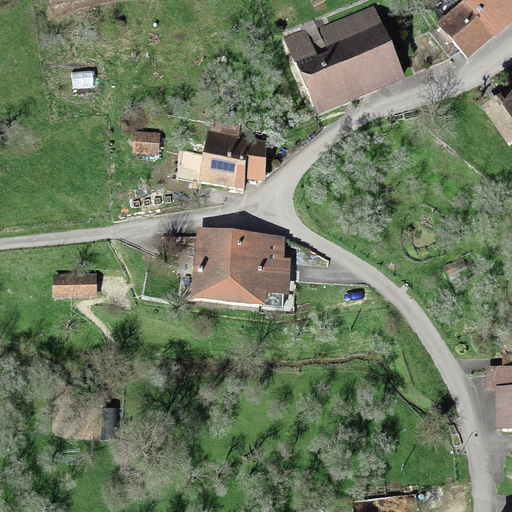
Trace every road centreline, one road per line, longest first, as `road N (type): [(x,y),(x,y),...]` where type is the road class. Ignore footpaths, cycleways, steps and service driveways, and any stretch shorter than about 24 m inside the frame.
road 1 (residential): [(259,218),(328,244),(381,285),(426,335),(471,407),(483,471),(475,511)]
road 2 (residential): [(511,46),(472,72),(351,119),(294,167),(259,218)]
road 3 (residential): [(259,218),(0,248)]
